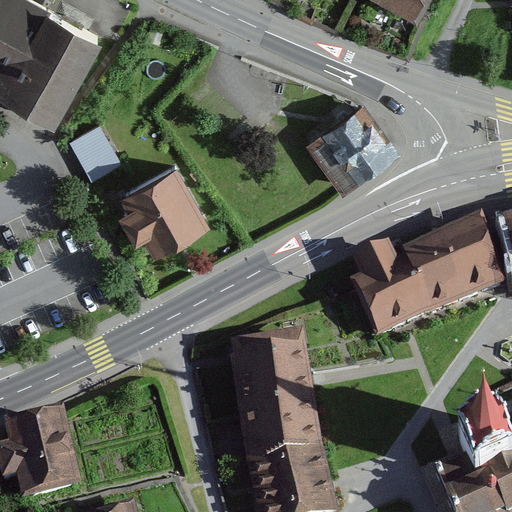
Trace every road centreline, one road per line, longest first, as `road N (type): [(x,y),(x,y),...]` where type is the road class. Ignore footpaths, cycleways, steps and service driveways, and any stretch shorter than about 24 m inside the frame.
road 1 (primary): [(458,179),(371,213),(0,399)]
road 2 (tertiary): [(194,0),(413,98)]
